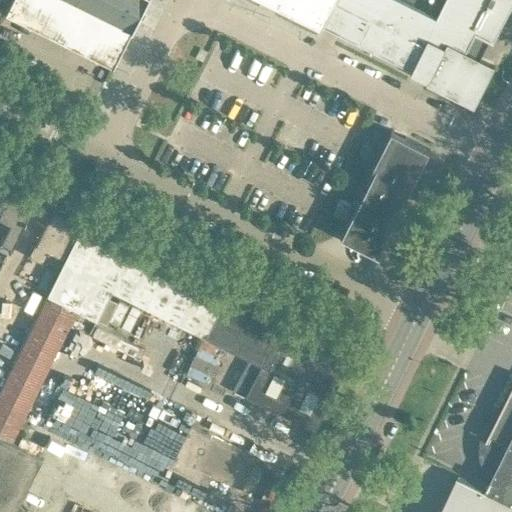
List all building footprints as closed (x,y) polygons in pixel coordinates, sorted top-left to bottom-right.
[(112,66),(144,0),(11,0),(6,10),(5,12),(112,66)] [(511,0),(269,0),(322,26),(324,23),(413,68),(412,69),(413,70),(414,68),(428,75),(427,77),(429,78),(428,80),(475,103),(496,62),(481,55),(489,38),(494,41),(511,4),(511,0)] [(165,133),(166,132),(172,120),(162,115),(160,119),(156,128),(165,133)] [(339,235),(377,254),(378,251),(375,249),(425,150),(429,152),(431,148),(392,129),(339,235)] [(0,207),(10,188),(0,183),(0,207)] [(11,185),(10,188),(0,207),(0,248),(8,253),(33,200),(32,200),(31,202),(25,198),(28,193),(11,185)] [(350,203),(339,198),(333,212),(344,217),(350,203)] [(60,264),(61,264),(83,220),(53,205),(29,255),(40,260),(45,250),(63,259),(60,264)] [(61,264),(46,294),(96,318),(111,289),(161,314),(211,339),(249,358),(233,390),(244,395),(245,392),(314,427),(351,354),(351,353),(282,319),(233,294),(232,294),(218,287),(183,269),(148,252),(134,245),(133,244),(98,227),(85,220),(83,220),(61,264)] [(508,444),(486,488),(511,501),(511,386),(486,438),(487,439),(490,435),(508,444)] [(191,424),(169,466),(207,484),(211,475),(229,484),(246,452),(191,424)] [(0,511),(10,511),(39,454),(0,435),(0,511)] [(231,482),(247,489),(242,502),(263,511),(273,487),(236,471),(231,482)] [(458,474),(438,511),(511,511),(511,501),(486,488),(458,474)]
